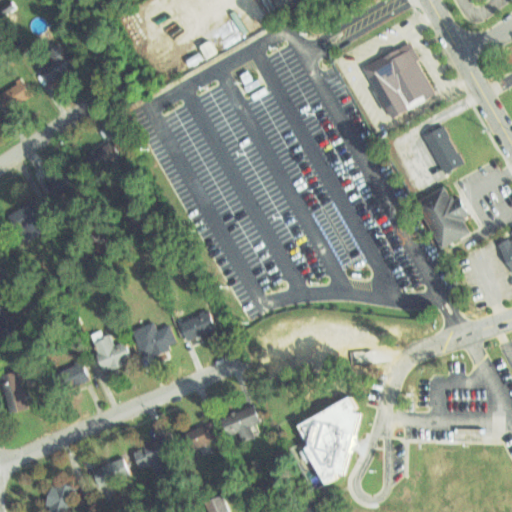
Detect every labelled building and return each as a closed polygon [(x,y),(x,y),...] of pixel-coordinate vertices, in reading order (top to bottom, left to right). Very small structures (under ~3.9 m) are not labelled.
[(413,43),(369,65),(396,117),(440,94),(413,43)] [(74,69),(64,51),(39,65),(49,83),(74,69)] [(33,96),(23,78),(0,90),(0,95),(8,110),(33,96)] [(428,131),(448,171),(469,160),(450,121),(428,131)] [(126,149),(113,133),(90,152),(103,168),(126,149)] [(87,177),(76,161),(52,177),(63,194),(87,177)] [(444,185),(473,232),(444,249),(416,202),(444,185)] [(54,219),(38,195),(14,210),(30,235),(54,219)] [(126,211),(135,225),(148,217),(139,203),(126,211)] [(511,233),(497,241),(511,271),(511,233)] [(0,285),(12,283),(9,272),(0,273),(0,285)] [(7,302),(0,303),(0,333),(14,330),(7,302)] [(218,326),(212,307),(184,316),(191,335),(218,326)] [(179,341),(171,322),(155,329),(151,318),(135,325),(147,355),(179,341)] [(134,356),(126,337),(111,343),(106,333),(90,339),(102,369),(134,356)] [(57,372),(65,391),(92,379),(84,361),(57,372)] [(19,369),(0,374),(10,410),(29,405),(19,369)] [(357,392),(300,420),(330,478),(347,469),(366,410),(357,392)] [(259,423),(252,404),(225,415),(232,434),(259,423)] [(212,440),(205,421),(177,432),(185,451),(212,440)] [(170,449),(165,433),(137,442),(144,464),(153,461),(159,483),(172,479),(163,452),(170,449)] [(136,473),(130,455),(95,468),(102,486),(136,473)] [(67,511),(76,485),(58,480),(49,511),(67,511)] [(231,511),(223,494),(208,501),(212,511),(231,511)]
